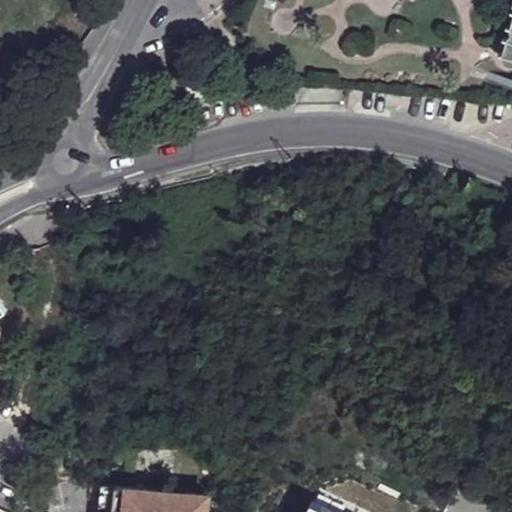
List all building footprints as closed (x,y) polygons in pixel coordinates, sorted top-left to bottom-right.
[(511,23),(511,27),(511,29),(511,33),(508,38),(503,55),(506,62),(511,63),(511,23)] [(212,46),(200,69),(215,78),(228,54),(212,46)] [(176,74),(168,92),(179,98),(187,80),(176,74)] [(191,86),(197,89),(203,77),(196,74),(191,86)] [(181,105),(199,113),(207,94),(197,89),(191,86),(181,105)] [(398,488),(378,478),(375,485),(395,494),(398,488)] [(209,511),(211,492),(102,480),(98,511),(209,511)] [(310,500),(304,511),(317,511),(320,505),(310,500)]
